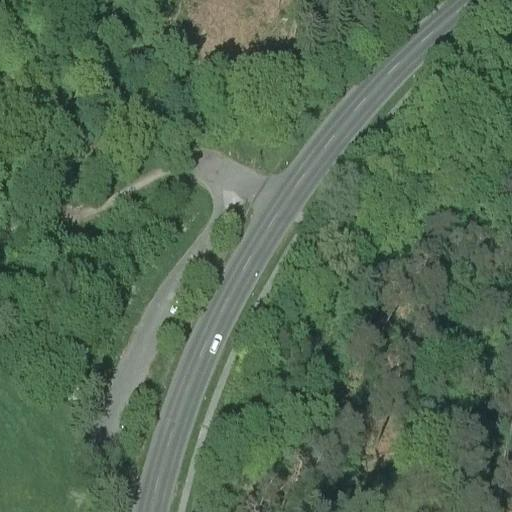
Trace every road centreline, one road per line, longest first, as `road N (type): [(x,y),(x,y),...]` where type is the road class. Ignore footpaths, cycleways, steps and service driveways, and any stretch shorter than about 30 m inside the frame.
road 1 (primary): [(147,511),(188,379),(279,205),(354,111),(469,0)]
road 2 (track): [(235,185),(217,165),(186,158),(71,218),(0,231)]
